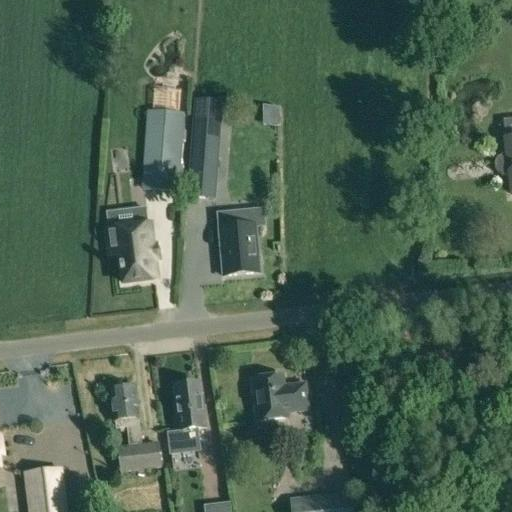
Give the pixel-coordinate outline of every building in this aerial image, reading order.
[(148,113),(143,192),(178,194),(183,115),(180,115),(181,102),(155,100),(154,113),(148,113)] [(263,127),(279,126),(280,126),(280,109),(263,107),(263,127)] [(195,118),(189,198),(214,200),(220,120),(195,118)] [(511,120),(502,122),(505,141),(507,156),(503,156),(499,159),(496,162),(494,166),(495,171),(498,175),(501,177),(506,177),(509,177),(511,196),(511,120)] [(223,278),(259,275),(255,227),(233,229),(231,215),(218,216),(220,230),(219,230),(223,278)] [(148,227),(108,232),(111,254),(120,253),(121,268),(120,268),(120,273),(122,273),(124,285),(155,281),(153,263),(158,262),(158,261),(157,261),(155,248),(156,248),(156,246),(151,247),(148,227)] [(283,378),(269,379),(267,377),(258,378),(256,381),(252,381),(257,424),(287,420),(287,415),(308,412),(305,386),(284,388),(283,378)] [(174,386),(178,416),(180,432),(182,432),(182,434),(168,436),(170,455),(202,452),(199,430),(206,430),(202,396),(200,396),(199,383),(187,384),(186,383),(180,384),(179,385),(174,386)] [(139,419),(140,419),(136,388),(110,391),(114,422),(115,430),(126,429),(129,448),(118,449),(121,473),(160,468),(158,444),(142,446),(139,419)] [(55,495),(31,498),(32,511),(64,511),(59,471),(52,472),(55,495)] [(351,511),(349,494),(291,501),(292,511),(351,511)]
